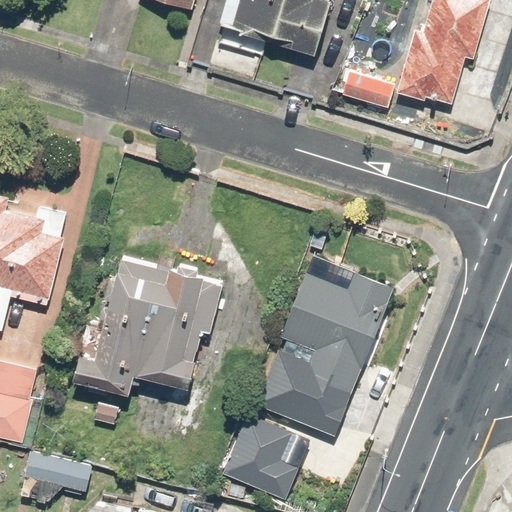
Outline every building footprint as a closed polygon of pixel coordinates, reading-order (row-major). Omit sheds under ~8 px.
[(230,0),(226,15),(319,47),(335,0),(230,0)] [(495,0),(437,0),(431,25),(421,22),(400,99),(428,107),(432,92),(458,99),(471,51),(481,54),(495,0)] [(399,81),(353,64),(345,86),(391,103),(399,81)] [(16,192),(0,188),(0,280),(19,285),(17,293),(53,301),(75,211),(44,203),(42,211),(12,204),(16,192)] [(236,271),(133,241),(110,321),(99,318),(84,372),(98,376),(95,386),(115,392),(118,381),(138,387),(145,366),(196,380),(212,324),(220,327),(236,271)] [(353,279),(313,263),(288,329),(316,340),(288,411),(328,427),(344,385),(358,390),(402,278),(360,261),(353,279)] [(45,363),(0,352),(0,428),(28,435),(45,363)] [(302,429),(255,409),(232,466),(294,492),(306,463),(298,459),(305,443),(297,440),(302,429)] [(98,460),(36,445),(24,492),(54,499),(70,480),(92,485),(98,460)]
